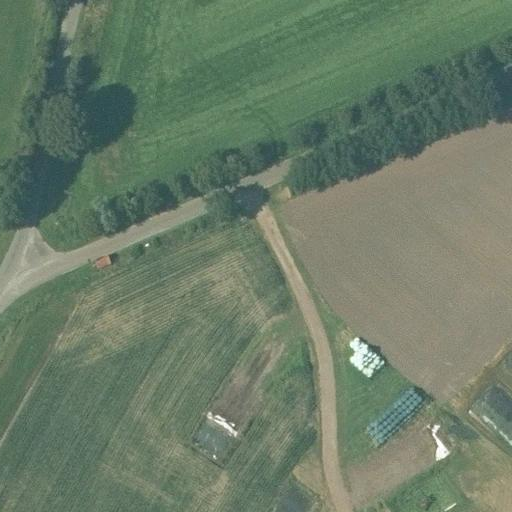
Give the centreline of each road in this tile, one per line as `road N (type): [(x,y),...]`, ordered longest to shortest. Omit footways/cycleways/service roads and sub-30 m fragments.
road 1 (unclassified): [(5,288),(511,74)]
road 2 (unclassified): [(5,288),(34,194),(73,0)]
